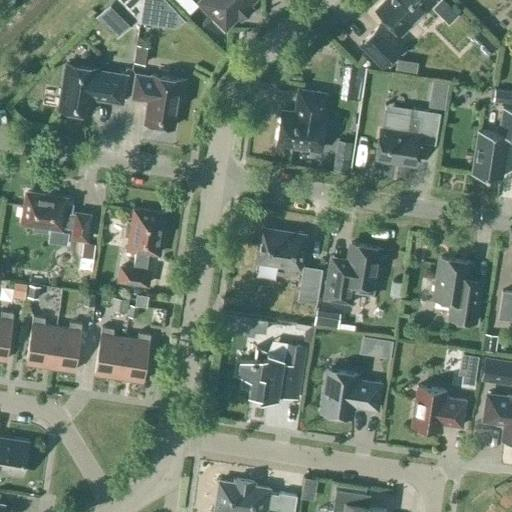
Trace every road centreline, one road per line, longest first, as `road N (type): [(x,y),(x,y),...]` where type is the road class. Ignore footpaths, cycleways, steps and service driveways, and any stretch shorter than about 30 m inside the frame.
road 1 (residential): [(511,222),(216,177)]
road 2 (residential): [(431,511),(437,478),(176,436)]
road 3 (residential): [(176,436),(216,177)]
road 4 (residential): [(216,177),(0,141)]
road 5 (residential): [(216,177),(238,89),(319,0)]
road 6 (residential): [(0,402),(48,410),(61,421),(118,511)]
